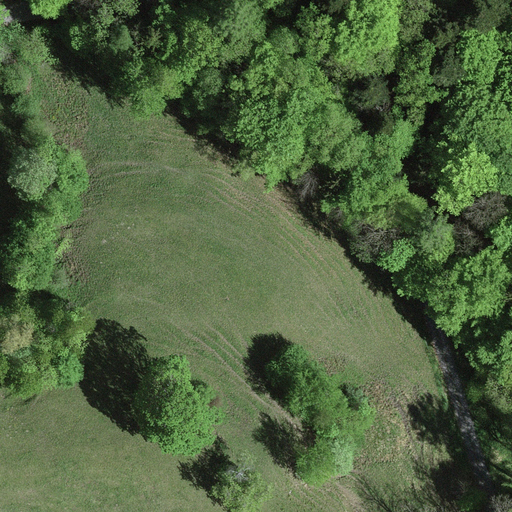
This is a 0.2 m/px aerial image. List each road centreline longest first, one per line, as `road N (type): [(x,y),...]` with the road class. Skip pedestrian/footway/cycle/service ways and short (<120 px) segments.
road 1 (track): [(258,0),(373,149),(398,202),(491,511)]
road 2 (unclassified): [(198,0),(174,11),(76,7),(0,17)]
road 3 (track): [(386,178),(436,198),(511,271)]
